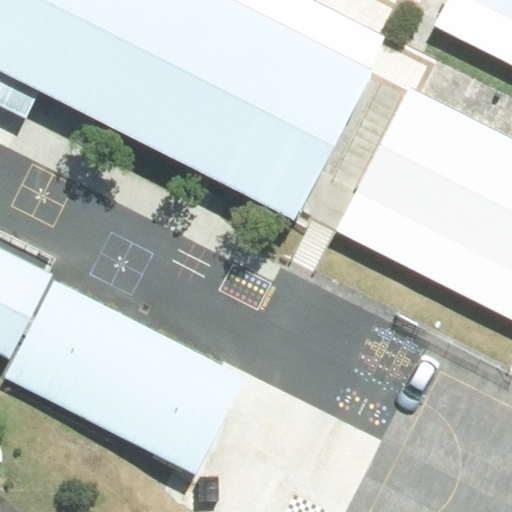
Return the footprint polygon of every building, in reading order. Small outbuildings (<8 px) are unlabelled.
[(160,0),(0,0),(0,76),(293,219),(355,94),(160,0)] [(511,0),(447,0),(441,15),(511,49),(511,0)] [(511,186),(391,127),(316,280),(511,375),(511,186)] [(50,281),(59,264),(0,233),(0,354),(9,359),(50,281)] [(49,314),(0,412),(0,431),(164,511),(200,511),(250,412),(49,314)]
